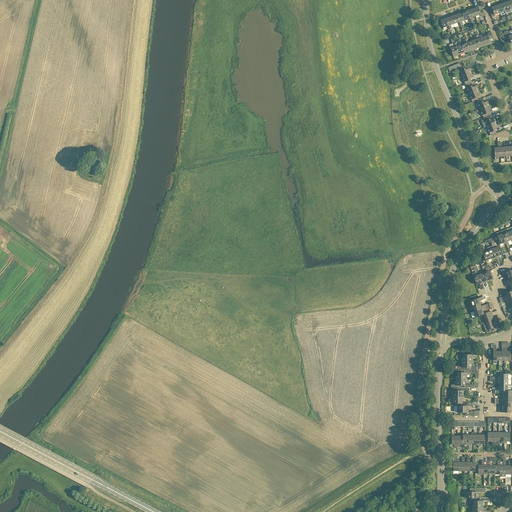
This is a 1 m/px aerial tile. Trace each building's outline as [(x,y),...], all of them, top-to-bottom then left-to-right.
[(507,1),(502,3),(505,12),(506,14),(511,12),(510,10),(507,1)] [(499,14),(505,12),(502,3),(496,5),(499,14)] [(494,15),(499,14),(496,5),(488,8),(492,18),(495,17),(494,15)] [(477,6),(472,8),(475,17),(480,15),(481,17),(484,16),(482,10),(479,11),(477,6)] [(467,10),(471,22),(473,21),(472,18),(475,17),(472,8),(467,10)] [(461,12),(464,20),(468,19),(469,23),(471,22),(467,10),(461,12)] [(456,14),(460,26),(462,25),(461,22),(464,20),(461,12),(456,14)] [(451,16),(454,24),(457,23),(458,26),(460,26),(456,14),(451,16)] [(447,17),(445,18),(449,30),(451,29),(451,28),(450,25),(454,24),(451,16),(447,17)] [(449,30),(445,18),(440,20),(443,28),(446,27),(447,30),(449,30)] [(511,44),(511,32),(511,31),(508,32),(507,31),(503,33),(506,39),(508,38),(511,44)] [(487,34),(488,35),(482,37),(485,46),(491,44),(489,39),(492,39),(490,33),(487,34)] [(485,46),(482,37),(479,38),(478,35),(476,36),(480,48),(485,46)] [(480,48),(476,36),(474,37),(475,40),(472,41),(475,50),(480,48)] [(475,50),(472,41),(468,42),(467,39),(465,40),(469,51),(475,50)] [(461,45),(464,53),(469,51),(465,40),(463,40),(464,44),(461,45)] [(449,45),(450,49),(453,57),(458,55),(454,43),(449,45)] [(454,43),(458,55),(464,53),(461,45),(457,46),(456,43),(454,43)] [(458,68),(462,76),(471,73),(469,68),(466,70),(464,66),(458,68)] [(468,84),(471,83),(469,79),(473,77),(471,73),(462,76),(465,85),(468,84)] [(465,85),(469,94),(478,90),(476,86),(473,87),(471,83),(468,84),(465,85)] [(478,90),(469,94),(472,102),(478,100),(476,96),(480,95),(478,90)] [(476,101),(480,110),(489,106),(487,101),(484,103),(482,99),(476,101)] [(489,106),(480,110),(483,118),(489,116),(487,112),(491,110),(489,106)] [(483,119),(481,120),(484,128),(487,127),(496,123),(494,119),(491,120),(489,116),(483,119)] [(496,123),(487,127),(490,135),(496,133),(495,129),(498,128),(496,123)] [(511,146),(494,148),(495,160),(497,160),(497,157),(503,157),(504,160),(509,159),(508,156),(511,156),(511,146)] [(497,236),(500,245),(503,243),(503,245),(506,244),(502,234),(497,236)] [(491,244),(493,249),(497,258),(499,258),(498,256),(501,255),(498,247),(496,248),(494,243),(491,244)] [(488,260),(491,259),(488,251),(485,252),(484,248),(481,250),(482,253),(483,253),(486,262),(489,261),(488,260)] [(493,249),(488,251),(491,259),(494,258),(494,259),(497,258),(493,249)] [(486,270),(487,272),(484,273),(487,281),(490,280),(490,282),(493,281),(488,269),(486,270)] [(507,278),(511,276),(511,270),(501,274),(502,277),(506,276),(507,278)] [(482,285),(479,275),(478,273),(473,275),(476,285),(479,284),(480,285),(482,285)] [(511,291),(504,294),(506,297),(500,299),(500,302),(511,297),(511,291)] [(482,297),(478,299),(470,302),(472,307),(480,304),(479,302),(483,300),(482,297)] [(511,303),(508,304),(509,307),(503,309),(504,312),(507,311),(511,308),(511,303)] [(480,304),(472,307),(474,312),(491,306),(490,304),(481,307),(480,304)] [(491,306),(474,312),(476,318),(482,315),(484,314),(483,312),(492,308),(491,306)] [(484,314),(482,315),(485,323),(493,320),(492,316),(493,316),(491,311),(484,314)] [(495,328),(497,327),(501,326),(500,323),(496,324),(496,323),(495,324),(493,320),(485,323),(488,330),(489,333),(496,330),(495,328)] [(468,352),(468,355),(463,355),(463,358),(461,358),(461,361),(472,361),(472,358),(473,358),(473,355),(479,355),(479,352),(468,352)] [(472,364),(472,361),(461,361),(461,366),(457,366),(457,370),(462,370),(477,370),(477,367),(470,367),(470,364),(472,364)] [(477,370),(462,370),(462,373),(457,373),(457,376),(455,376),(455,379),(466,379),(466,373),(473,373),(473,370),(477,370)] [(451,385),(451,388),(452,388),(464,388),(465,388),(465,385),(464,385),(464,382),(466,382),(466,379),(455,379),(455,386),(451,385)] [(452,394),(452,397),(462,397),(463,391),(464,391),(464,388),(452,388),(452,394)] [(458,406),(468,406),(470,406),(470,403),(461,403),(461,400),(462,400),(462,397),(452,397),(452,403),(458,403),(458,406)] [(468,406),(458,406),(457,406),(457,412),(465,412),(465,415),(469,415),(469,412),(468,412),(468,406)] [(478,474),(484,474),(484,466),(484,461),(481,461),(481,466),(478,466),(478,464),(475,464),(475,474),(478,474)] [(485,492),(485,489),(470,489),(470,492),(466,492),(466,499),(476,499),(476,492),(485,492)] [(472,505),(472,507),(482,507),(482,501),(484,501),(484,498),(480,498),(480,501),(474,501),(474,505),(472,505)]
